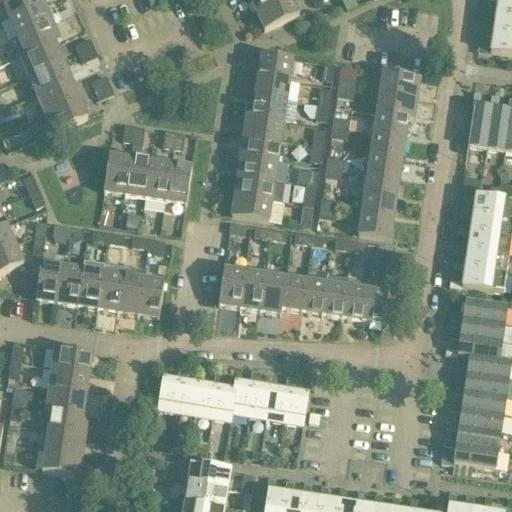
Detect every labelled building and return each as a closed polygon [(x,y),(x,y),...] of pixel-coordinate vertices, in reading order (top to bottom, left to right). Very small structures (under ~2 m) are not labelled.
[(43,8),(39,0),(9,0),(0,4),(0,6),(8,23),(43,8)] [(289,1),(288,0),(247,0),(255,16),(289,1)] [(297,20),(289,1),(255,16),(263,35),(297,20)] [(511,24),(511,5),(497,4),(496,6),(495,16),(483,14),(482,22),(494,24),(494,21),(511,24)] [(51,27),(43,8),(8,23),(16,42),(51,27)] [(511,42),(511,24),(494,21),(494,24),(492,34),(480,33),(479,40),(491,41),(491,39),(511,42)] [(59,46),(51,27),(16,42),(24,60),(18,62),(19,64),(54,49),(59,46)] [(511,60),(511,42),(491,39),(491,41),(489,52),(478,51),(477,57),(490,59),(490,57),(511,60)] [(74,51),(79,61),(93,55),(89,44),(74,51)] [(62,68),(54,49),(19,64),(27,83),(62,68)] [(97,63),(93,55),(79,61),(82,69),(97,63)] [(260,60),(257,79),(290,84),(293,65),(260,60)] [(70,87),(62,68),(27,83),(35,102),(70,87)] [(333,71),(323,70),(321,85),(331,86),(333,71)] [(382,78),(379,99),(416,104),(419,84),(382,78)] [(286,105),(290,84),(257,79),(254,100),(286,105)] [(95,98),(109,91),(105,82),(90,88),(95,98)] [(339,84),(337,93),(352,95),(354,86),(339,84)] [(79,106),(70,87),(35,102),(44,121),(79,106)] [(113,100),(109,91),(95,98),(98,106),(113,100)] [(351,104),(352,95),(337,93),(336,102),(351,104)] [(319,94),(316,110),(327,112),(329,95),(319,94)] [(491,113),(489,113),(477,111),(479,99),(473,98),(471,111),(472,111),(466,152),(485,155),(491,113)] [(413,125),(416,104),(379,99),(376,120),(413,125)] [(283,125),(286,105),(254,100),(251,120),(244,119),(283,125)] [(509,116),(507,116),(496,114),(498,102),(490,100),(489,113),(491,113),(485,155),(503,157),(509,116)] [(511,103),(508,103),(507,116),(509,116),(503,157),(511,158),(511,103)] [(87,124),(79,106),(44,121),(51,139),(87,124)] [(324,128),(327,112),(316,110),(314,126),(324,128)] [(280,146),(283,125),(244,119),(241,140),(280,146)] [(412,126),(413,125),(376,120),(372,140),(404,145),(407,125),(412,126)] [(332,123),(330,133),(347,135),(349,125),(332,123)] [(131,148),(134,133),(124,131),(121,147),(131,148)] [(143,134),(134,133),(131,148),(141,150),(143,134)] [(346,146),(347,135),(330,133),(329,143),(346,146)] [(313,134),(310,151),(321,152),(323,136),(313,134)] [(172,154),(174,139),(164,137),(162,153),(172,154)] [(184,140),(174,139),(172,154),(181,156),(184,140)] [(277,166),(280,146),(241,140),(238,161),(277,166)] [(401,165),(404,145),(372,140),(369,161),(401,165)] [(318,168),(321,152),(310,151),(308,167),(318,168)] [(123,201),(129,164),(108,161),(102,198),(123,201)] [(274,187),(277,166),(238,161),(235,181),(274,187)] [(398,186),(401,165),(369,161),(366,181),(398,186)] [(326,163),(324,173),(341,176),(342,166),(326,163)] [(144,204),(149,167),(129,164),(123,201),(144,204)] [(164,207),(170,170),(149,167),(144,204),(164,207)] [(190,173),(170,170),(164,207),(185,210),(190,173)] [(339,186),(341,176),(324,173),(323,183),(339,186)] [(307,175),(304,191),(315,193),(317,177),(307,175)] [(23,184),(29,199),(38,195),(31,181),(23,184)] [(232,202),(270,207),(280,209),(283,188),(274,187),(235,181),(232,202)] [(395,206),(398,186),(366,181),(363,202),(395,206)] [(312,209),(315,193),(304,191),(302,207),(312,209)] [(44,210),(38,195),(29,199),(35,213),(44,210)] [(459,221),(470,223),(471,220),(511,225),(511,206),(474,201),(472,216),(460,214),(459,221)] [(267,228),(270,207),(232,202),(229,222),(267,228)] [(391,227),(395,206),(363,202),(360,222),(391,227)] [(320,203),(318,214),(335,216),(337,206),(320,203)] [(309,234),(312,213),(301,212),(298,233),(309,234)] [(334,226),(335,216),(318,214),(317,224),(334,226)] [(510,244),(511,233),(511,225),(471,220),(470,223),(469,234),(457,232),(456,239),(468,241),(468,237),(510,244)] [(389,246),(391,227),(360,222),(357,241),(389,246)] [(35,228),(33,245),(43,246),(46,229),(35,228)] [(229,228),(228,239),(244,241),(246,231),(229,228)] [(66,242),(67,232),(51,230),(50,239),(66,242)] [(0,256),(15,250),(6,231),(0,233),(0,256)] [(83,235),(67,232),(66,242),(81,244),(83,235)] [(269,245),(270,234),(254,232),(252,243),(269,245)] [(286,237),(270,234),(269,245),(285,247),(286,237)] [(106,248),(107,238),(92,236),(90,245),(106,248)] [(508,262),(510,244),(468,237),(468,241),(466,251),(455,249),(453,257),(465,258),(466,255),(508,262)] [(123,241),(107,238),(106,248),(122,250),(123,241)] [(309,251),(310,240),(294,238),(293,248),(309,251)] [(326,242),(310,240),(309,251),(325,253),(326,242)] [(147,254),(148,245),(132,242),(130,251),(147,254)] [(349,257),(350,246),(334,244),(333,254),(349,257)] [(41,262),(43,246),(33,245),(31,260),(41,262)] [(163,247),(148,245),(147,254),(162,256),(163,247)] [(366,248),(350,246),(349,257),(365,259),(366,248)] [(0,279),(23,269),(15,250),(0,256),(0,279)] [(377,260),(392,262),(393,252),(378,250),(377,260)] [(505,279),(508,262),(466,255),(465,258),(464,269),(452,267),(451,274),(463,276),(463,273),(505,279)] [(76,312),(97,315),(102,278),(104,268),(83,265),(82,275),(76,312)] [(56,309),(61,272),(41,269),(35,306),(56,309)] [(76,312),(82,275),(61,272),(56,309),(76,312)] [(502,298),(505,279),(463,273),(463,276),(461,288),(449,286),(448,293),(460,294),(461,292),(502,298)] [(238,314),(243,277),(223,274),(217,311),(238,314)] [(258,317),(264,280),(243,277),(238,314),(258,317)] [(117,318),(123,281),(102,278),(97,315),(117,318)] [(279,320),(284,283),(264,280),(258,317),(279,320)] [(138,321),(143,284),(123,281),(117,318),(138,321)] [(367,295),(368,285),(346,282),(345,292),(346,292),(341,324),(362,327),(367,295)] [(300,318),(305,286),(284,283),(279,320),(280,315),(300,318)] [(164,287),(143,284),(138,321),(158,324),(164,287)] [(388,288),(368,285),(367,295),(362,327),(381,330),(388,288)] [(321,321),(326,289),(305,286),(300,318),(321,321)] [(346,292),(345,292),(326,289),(321,321),(341,324),(346,292)] [(449,323),(461,325),(461,323),(503,329),(506,311),(464,305),(462,318),(450,316),(449,323)] [(500,347),(503,329),(461,323),(461,325),(460,336),(448,334),(447,341),(458,343),(459,341),(500,347)] [(498,365),(498,364),(500,347),(459,341),(458,343),(457,354),(445,352),(444,360),(455,361),(456,360),(468,361),(498,365)] [(13,353),(10,368),(20,369),(22,354),(13,353)] [(54,353),(51,374),(88,380),(92,358),(54,353)] [(510,366),(498,364),(498,365),(468,361),(466,374),(454,372),(453,379),(465,381),(465,379),(507,385),(510,366)] [(17,385),(20,369),(10,368),(8,384),(17,385)] [(188,375),(179,373),(178,380),(187,381),(188,375)] [(85,400),(88,380),(51,374),(48,394),(85,400)] [(260,378),(251,376),(250,383),(259,384),(260,378)] [(223,380),(214,378),(213,385),(222,386),(223,380)] [(504,402),(507,385),(465,379),(465,381),(463,392),(451,390),(450,397),(462,399),(463,396),(504,402)] [(187,381),(178,380),(177,385),(181,386),(175,419),(193,422),(199,389),(186,386),(187,381)] [(295,384),(286,382),(285,389),(294,390),(295,384)] [(181,386),(177,385),(162,383),(157,416),(175,419),(181,386)] [(259,384),(250,383),(249,389),(253,389),(247,423),(265,426),(271,392),(258,390),(259,384)] [(222,386),(213,385),(212,391),(217,391),(211,425),(229,428),(230,420),(234,394),(233,394),(221,392),(222,386)] [(253,389),(249,389),(234,386),(233,394),(234,394),(230,420),(247,423),(253,389)] [(217,391),(212,391),(199,389),(193,422),(211,425),(217,391)] [(294,390),(285,389),(284,394),(289,395),(283,429),(301,432),(307,398),(293,396),(294,390)] [(289,395),(284,394),(271,392),(265,426),(283,429),(289,395)] [(13,394),(11,409),(21,411),(23,396),(13,394)] [(82,421),(82,419),(85,400),(48,394),(45,415),(51,416),(82,421)] [(502,420),(504,402),(463,396),(462,399),(461,410),(448,409),(447,415),(460,417),(460,414),(502,420)] [(19,426),(21,411),(11,409),(8,424),(19,426)] [(499,438),(502,420),(460,414),(460,417),(458,428),(446,426),(445,433),(457,435),(457,432),(499,438)] [(88,420),(82,419),(82,421),(51,416),(48,435),(85,440),(88,420)] [(307,429),(316,430),(318,420),(308,419),(307,429)] [(496,456),(499,438),(457,432),(457,435),(456,446),(443,444),(442,451),(454,453),(455,450),(496,456)] [(7,434),(4,449),(15,451),(18,435),(7,434)] [(85,440),(48,435),(45,455),(82,461),(85,440)] [(13,466),(15,451),(4,449),(2,465),(13,466)] [(494,475),(496,456),(455,450),(454,453),(453,463),(440,462),(439,469),(453,471),(453,468),(494,475)] [(78,482),(82,461),(45,455),(41,477),(78,482)] [(189,469),(186,488),(227,495),(230,476),(189,469)] [(284,511),(287,499),(283,499),(273,497),(274,485),(268,484),(266,496),(268,497),(265,511),(284,511)] [(244,498),(251,499),(253,487),(246,485),(244,498)] [(302,511),(304,502),(301,501),(290,500),(292,488),(285,487),(283,499),(287,499),(284,511),(302,511)] [(220,511),(223,511),(227,495),(186,488),(183,505),(220,511)] [(320,511),(322,504),(319,504),(308,502),(310,490),(303,489),(301,501),(304,502),(302,511),(320,511)] [(339,511),(340,507),(337,507),(326,505),(328,493),(320,492),(319,504),(322,504),(320,511),(339,511)] [(357,511),(358,510),(354,509),(344,508),(346,496),(339,495),(337,507),(340,507),(339,511),(357,511)] [(371,511),(362,510),(363,498),(356,497),(354,509),(358,510),(357,511),(371,511)] [(456,511),(453,511),(455,500),(448,499),(446,510),(448,511),(447,511),(456,511)] [(379,511),(381,501),(374,500),(372,511),(379,511)] [(471,511),(473,502),(466,501),(463,511),(471,511)] [(241,511),(249,511),(250,503),(243,502),(241,511)] [(398,511),(400,504),(392,503),(390,511),(398,511)]
